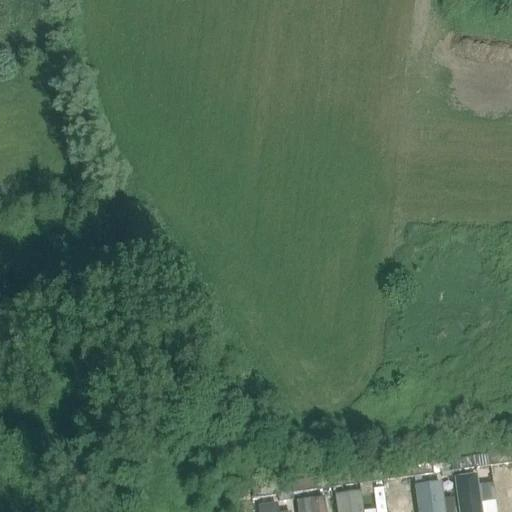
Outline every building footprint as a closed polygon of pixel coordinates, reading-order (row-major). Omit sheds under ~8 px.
[(489,455),(490,467),(511,464),(511,452),(504,453),(494,455),(489,455)] [(472,458),(449,461),(451,473),(472,470),(490,467),(489,455),(472,458)] [(432,463),(410,466),(412,478),(434,475),(451,473),(449,461),(432,463)] [(86,462),(68,470),(79,494),(97,486),(86,462)] [(375,471),(370,472),(372,484),(383,482),(390,481),(412,478),(410,466),(388,469),(387,469),(375,471)] [(370,472),(331,477),(333,489),(354,486),(371,484),(372,484),(370,472)] [(479,511),(474,475),(454,478),(458,511),(479,511)] [(295,482),(291,483),(293,494),(315,491),(317,491),(332,489),(333,489),(331,477),(295,482)] [(445,479),(416,483),(419,511),(448,511),(446,493),(445,479)] [(273,485),(252,488),(253,499),(253,500),(275,497),(277,497),(278,503),(294,501),(293,497),(293,494),(291,483),(275,485),(273,485)] [(361,511),(358,494),(332,497),(334,511),(361,511)] [(396,495),(396,511),(408,511),(408,495),(396,495)] [(306,499),(295,501),(296,511),(320,511),(318,497),(306,499)] [(277,511),(275,503),(257,506),(258,511),(277,511)]
